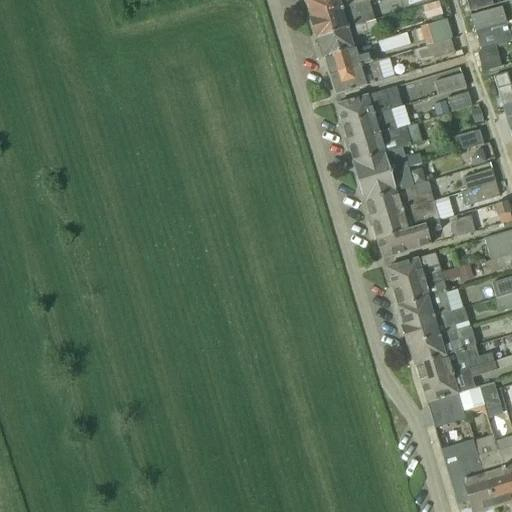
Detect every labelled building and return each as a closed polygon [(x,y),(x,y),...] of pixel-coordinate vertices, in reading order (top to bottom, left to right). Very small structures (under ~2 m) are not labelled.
[(304,0),(310,17),(366,0),(304,0)] [(366,0),(310,17),(311,19),(310,19),(315,38),(373,21),(367,0),(366,0)] [(493,6),(491,0),(466,0),(470,13),(493,6)] [(426,20),(431,18),(441,15),(442,15),(438,2),(422,7),(426,20)] [(502,12),(471,21),(474,35),(506,26),(502,12)] [(433,45),(450,40),(444,19),(428,24),(426,24),(433,45)] [(315,38),(316,40),(317,40),(321,55),(353,46),(351,38),(376,30),(373,21),(315,38)] [(510,42),(506,26),(474,35),(479,51),(494,46),(510,42)] [(433,45),(413,51),(417,64),(454,53),(450,40),(433,45)] [(373,51),(356,56),(353,46),(321,55),(323,59),(324,59),(329,75),(359,66),(376,61),(373,51)] [(501,68),(494,46),(479,51),(477,55),(482,73),(501,68)] [(329,75),(335,97),(382,83),(376,61),(359,66),(329,75)] [(500,99),(511,95),(511,91),(506,74),(493,78),(500,99)] [(434,83),(438,96),(465,88),(461,75),(434,83)] [(385,91),(338,105),(336,106),(342,125),(390,110),(385,91)] [(467,93),(467,94),(448,99),(451,113),(471,107),(467,93)] [(511,104),(511,95),(500,99),(502,108),(511,104)] [(433,105),(436,117),(443,115),(448,113),(445,102),(440,103),(433,105)] [(390,110),(342,125),(348,143),(402,127),(409,125),(403,106),(390,110)] [(474,124),(482,121),(479,110),(471,112),(474,124)] [(402,127),(348,143),(353,163),(408,146),(402,127)] [(479,132),(455,139),(459,152),(483,145),(479,132)] [(414,144),(408,146),(353,163),(352,163),(358,182),(407,167),(420,163),(414,144)] [(472,167),(486,164),(486,163),(482,150),(475,152),(470,161),(472,167)] [(413,185),(411,181),(407,167),(358,182),(363,199),(413,185)] [(491,170),(463,179),(467,192),(495,184),(491,170)] [(467,192),(461,194),(465,208),(499,198),(495,184),(467,192)] [(364,203),(365,203),(370,221),(432,202),(428,187),(414,191),(413,185),(363,199),(364,203)] [(432,202),(370,221),(376,239),(425,225),(438,221),(432,202)] [(506,203),(503,204),(494,206),(498,218),(509,214),(506,203)] [(455,223),(458,235),(472,231),(469,219),(455,223)] [(425,225),(376,239),(382,260),(396,256),(396,257),(399,256),(399,255),(431,246),(425,225)] [(511,248),(511,231),(484,240),(489,256),(511,248)] [(490,262),(484,263),(487,275),(511,268),(511,248),(489,256),(490,262)] [(400,265),(386,269),(391,286),(439,272),(434,255),(403,264),(400,265)] [(439,272),(391,286),(397,307),(445,292),(444,287),(459,282),(461,287),(474,283),(469,268),(441,277),(439,272)] [(511,282),(492,289),(495,300),(511,295),(511,282)] [(445,292),(397,307),(396,307),(402,326),(451,311),(445,292)] [(511,295),(495,300),(499,313),(511,309),(511,295)] [(462,308),(451,311),(402,326),(401,326),(407,347),(408,347),(467,328),(462,308)] [(467,328),(408,347),(414,365),(472,347),(467,328)] [(472,347),(414,365),(414,366),(415,366),(420,384),(468,369),(493,362),(491,355),(476,359),(472,347)] [(474,390),(471,380),(496,373),(493,362),(468,369),(420,384),(426,404),(427,404),(457,395),(474,390)] [(493,384),(478,389),(483,406),(488,420),(502,415),(493,384)] [(474,390),(457,395),(463,412),(483,406),(478,389),(474,390)] [(427,404),(434,429),(465,419),(464,417),(463,412),(457,395),(427,404)] [(484,511),(487,511),(489,508),(490,508),(477,464),(469,466),(464,451),(457,453),(450,432),(436,436),(447,473),(459,469),(472,511),(475,511),(477,511),(484,511)] [(511,440),(495,446),(498,458),(511,501),(511,440)] [(477,464),(490,508),(511,501),(498,458),(477,464)]
